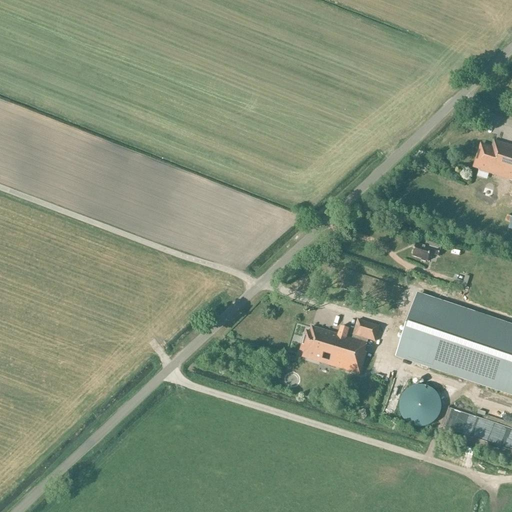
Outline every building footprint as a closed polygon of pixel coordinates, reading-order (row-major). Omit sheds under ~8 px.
[(481,146),(474,167),(479,169),(479,171),(511,181),(511,146),(494,141),(491,149),(481,146)] [(496,199),(503,201),(508,183),(502,181),(499,192),(496,199)] [(511,183),(509,182),(503,201),(511,204),(511,183)] [(427,238),(425,246),(440,251),(443,243),(427,238)] [(440,251),(425,246),(425,247),(416,244),(412,257),(421,260),(421,261),(425,262),(426,261),(428,262),(430,254),(438,256),(440,251)] [(451,284),(466,289),(470,278),(465,276),(463,282),(453,278),(451,284)] [(511,325),(417,293),(395,357),(511,396),(511,325)] [(302,358),(316,362),(360,375),(366,353),(364,353),(368,340),(375,342),(380,327),(358,320),(353,335),(353,336),(352,339),(347,338),(350,330),(341,327),(338,335),(311,327),(310,332),(306,331),(300,351),(304,352),(302,358)] [(418,429),(421,429),(423,429),(425,428),(428,427),(430,426),(433,425),(435,423),(437,421),(439,418),(440,416),(441,413),(442,410),(442,407),(442,405),(441,402),(440,400),(439,398),(438,396),(437,394),(435,392),(433,390),(430,389),(428,388),(425,387),(422,386),(419,386),(416,387),(413,388),(411,389),(408,390),(406,392),(404,394),(403,396),(402,398),(401,400),(400,402),(400,405),(399,407),(400,410),(400,413),(401,416),(403,419),(404,421),(406,423),(409,425),(411,426),(414,427),(416,428),(418,429)]
